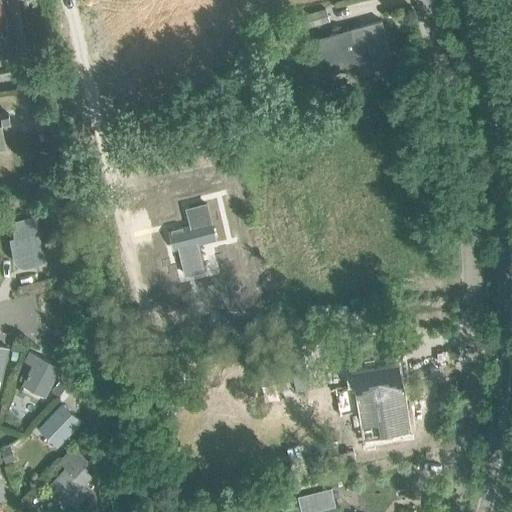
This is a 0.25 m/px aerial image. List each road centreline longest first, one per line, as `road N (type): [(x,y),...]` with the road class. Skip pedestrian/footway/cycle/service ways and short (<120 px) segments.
road 1 (residential): [(452,511),(471,391),(473,281),(468,191),(427,0)]
road 2 (tertiary): [(490,511),(506,410),(511,293),(494,116),(467,0)]
